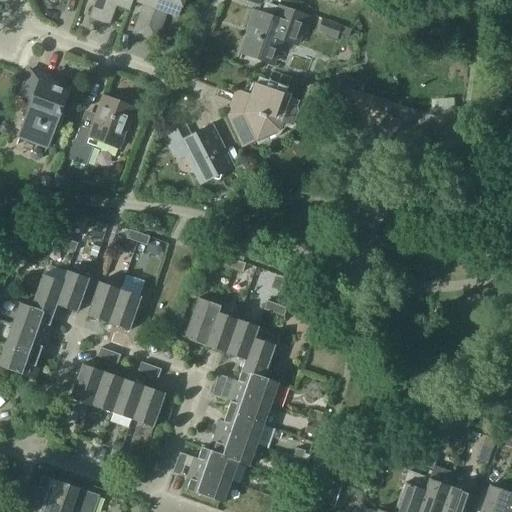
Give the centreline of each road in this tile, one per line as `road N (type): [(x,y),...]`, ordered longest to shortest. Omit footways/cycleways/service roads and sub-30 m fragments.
road 1 (residential): [(32,453),(74,332),(197,375),(157,497)]
road 2 (residential): [(181,82),(20,21)]
road 3 (residential): [(157,497),(32,453)]
